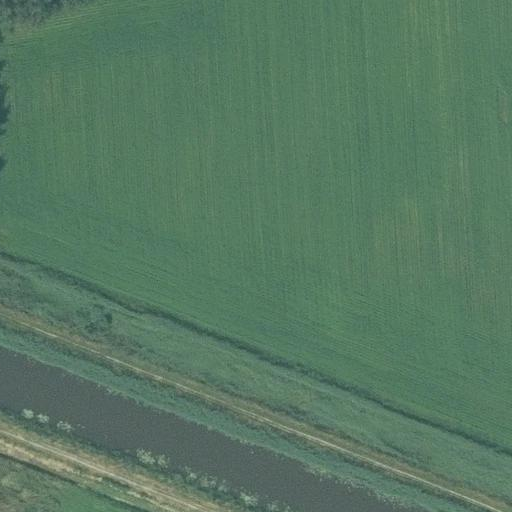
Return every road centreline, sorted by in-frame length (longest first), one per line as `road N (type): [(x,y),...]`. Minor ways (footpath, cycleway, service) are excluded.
road 1 (track): [(0,318),(500,511)]
road 2 (track): [(0,435),(195,511)]
